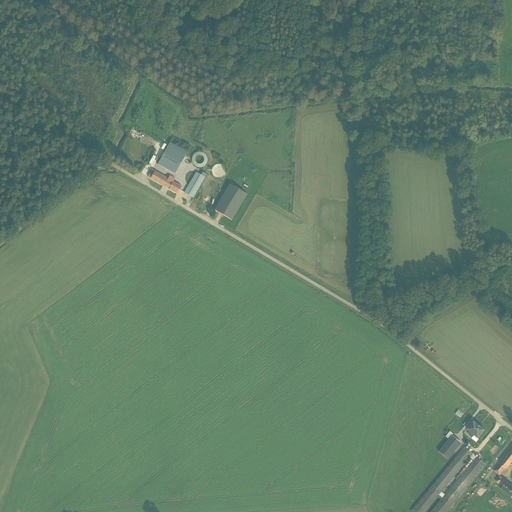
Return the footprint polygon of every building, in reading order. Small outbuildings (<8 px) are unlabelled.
[(160,152),(154,163),(174,175),(187,154),(169,144),(163,154),(160,152)] [(153,169),(147,178),(177,195),(181,188),(161,177),(163,175),(153,169)] [(182,192),(192,198),(203,178),(194,173),(182,192)] [(246,194),(229,184),(215,210),(232,219),(246,194)] [(463,410),(468,406),(463,402),(459,406),(463,410)] [(472,439),(476,442),(484,431),(480,428),(477,425),(473,422),(466,430),(469,433),(468,435),(469,436),(470,437),(472,438),(473,437),(472,439)] [(439,452),(448,460),(461,444),(451,437),(449,440),(439,452)] [(495,445),(490,451),(494,455),(499,449),(495,445)] [(430,511),(447,511),(486,465),(485,464),(487,463),(481,458),(480,460),(477,457),(473,454),(464,447),(411,511),(425,511),(465,464),(466,465),(468,463),(467,462),(470,458),(473,461),(467,468),(465,467),(460,474),(461,475),(461,476),(459,475),(456,479),(457,481),(430,511)] [(511,462),(511,449),(494,472),(499,476),(505,469),(506,470),(511,462)] [(507,482),(500,477),(495,482),(502,488),(500,490),(511,499),(511,497),(511,486),(507,482)]
